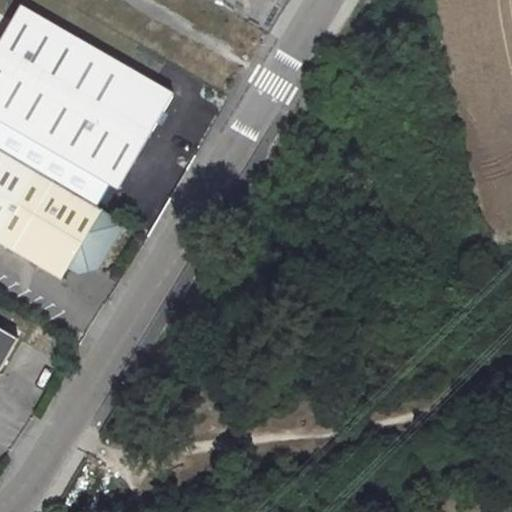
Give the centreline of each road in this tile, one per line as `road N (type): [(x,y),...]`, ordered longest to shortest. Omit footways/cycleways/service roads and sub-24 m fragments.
road 1 (unclassified): [(10,511),(333,0)]
road 2 (track): [(124,466),(251,438),(346,433),(511,390)]
